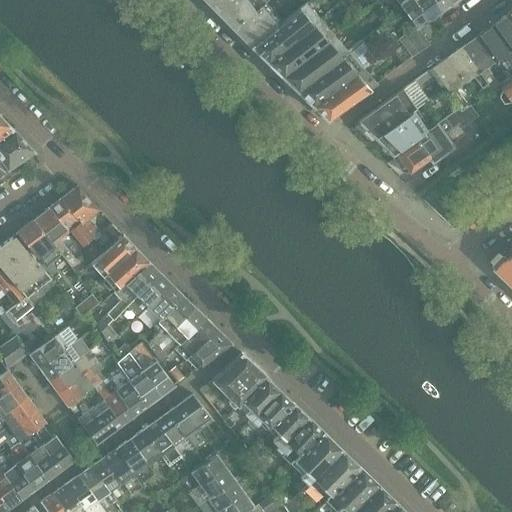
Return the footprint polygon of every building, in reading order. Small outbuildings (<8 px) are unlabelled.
[(206,0),(216,10),(228,0),(206,0)] [(228,0),(216,10),(233,27),(268,0),(228,0)] [(275,13),(280,9),(274,2),(272,4),(268,0),(233,27),(251,46),(283,21),(275,13)] [(429,20),(414,0),(396,0),(415,26),(415,27),(416,29),(417,28),(429,20)] [(414,0),(429,20),(440,12),(431,0),(414,0)] [(449,0),(431,0),(440,12),(452,4),(449,0)] [(251,46),(267,61),(319,19),(305,3),(283,21),(251,46)] [(511,23),(506,15),(491,26),(511,54),(511,23)] [(319,19),(267,61),(282,76),(334,35),(319,19)] [(511,54),(491,26),(476,36),(494,61),(502,56),(511,69),(511,54)] [(429,45),(423,36),(417,28),(416,29),(415,27),(398,39),(412,57),(429,45)] [(334,35),(282,76),(297,90),(348,52),(334,35)] [(476,36),(461,47),(488,84),(494,79),(486,67),(494,61),(476,36)] [(348,52),(297,90),(312,105),(362,68),(374,58),(362,41),(348,52)] [(481,88),(488,84),(461,47),(446,57),(464,82),(473,76),(481,88)] [(446,57),(431,68),(459,107),(461,111),(470,105),(469,104),(468,105),(456,88),(464,82),(446,57)] [(362,68),(312,105),(327,120),(344,107),(371,87),(376,84),(362,68)] [(428,71),(415,81),(419,86),(432,76),(428,71)] [(511,80),(500,89),(502,91),(499,97),(503,104),(510,102),(511,105),(511,104),(511,80)] [(365,128),(364,132),(370,138),(374,136),(375,138),(412,111),(415,109),(402,89),(358,121),(365,128)] [(383,145),(382,149),(387,154),(391,153),(392,155),(425,130),(412,111),(375,138),(383,145)] [(0,137),(12,129),(0,116),(0,137)] [(392,155),(392,159),(396,166),(402,172),(406,173),(409,171),(410,171),(415,167),(418,167),(423,164),(423,161),(429,157),(432,161),(452,147),(435,123),(425,130),(392,155)] [(0,137),(0,173),(1,175),(34,152),(12,129),(0,137)] [(87,220),(100,209),(77,186),(61,199),(92,238),(104,252),(123,235),(122,233),(120,232),(112,223),(101,234),(93,224),(87,220)] [(61,199),(48,208),(67,232),(69,230),(82,246),(92,238),(61,199)] [(47,209),(34,220),(61,255),(66,262),(73,256),(59,238),(67,232),(48,208),(47,209)] [(45,267),(61,255),(34,220),(17,232),(45,267)] [(44,285),(51,279),(13,235),(0,244),(0,266),(27,298),(33,292),(43,284),(44,285)] [(104,252),(91,264),(101,275),(134,247),(123,235),(104,252)] [(134,247),(101,275),(105,279),(103,281),(103,284),(107,289),(110,289),(112,287),(115,290),(149,262),(135,247),(134,247)] [(501,254),(490,266),(511,286),(511,249),(505,257),(501,254)] [(87,267),(83,262),(81,256),(75,259),(73,256),(66,262),(73,270),(77,276),(87,267)] [(106,314),(94,325),(100,331),(105,327),(107,325),(126,306),(159,272),(149,262),(115,290),(113,292),(120,300),(106,314)] [(1,288),(14,304),(4,312),(13,322),(13,323),(34,306),(27,298),(0,266),(0,285),(1,288)] [(159,272),(126,306),(137,317),(170,283),(159,272)] [(137,317),(149,330),(153,326),(152,325),(182,295),(170,283),(137,317)] [(92,295),(74,308),(81,317),(98,305),(92,295)] [(146,343),(151,350),(157,344),(160,340),(161,341),(166,335),(194,307),(182,295),(152,325),(153,326),(158,331),(146,343)] [(0,306),(0,316),(8,326),(13,322),(4,312),(0,306)] [(170,343),(169,342),(177,335),(182,340),(205,318),(194,307),(166,335),(161,341),(166,346),(170,343)] [(182,340),(182,341),(187,346),(177,357),(182,363),(186,359),(217,329),(205,318),(182,340)] [(105,327),(100,331),(109,345),(118,336),(107,325),(105,327)] [(217,329),(186,359),(196,369),(230,343),(231,343),(217,329)] [(16,335),(0,346),(0,361),(6,369),(28,353),(16,335)] [(54,336),(29,354),(39,367),(73,341),(69,336),(59,343),(54,336)] [(83,353),(86,350),(77,338),(73,341),(39,367),(48,380),(74,362),(84,354),(83,353)] [(136,352),(139,356),(134,360),(160,395),(174,385),(141,342),(134,347),(137,352),(136,352)] [(115,352),(120,357),(129,348),(124,344),(115,352)] [(157,344),(151,350),(161,362),(166,357),(157,344)] [(212,380),(198,390),(203,396),(211,388),(216,384),(238,406),(266,377),(264,375),(260,372),(260,371),(258,369),(258,370),(254,366),(255,366),(253,364),(252,364),(249,361),(249,360),(247,359),(243,355),(241,353),(240,354),(212,380)] [(74,362),(48,380),(57,392),(98,361),(94,356),(88,360),(84,354),(74,362)] [(129,354),(116,363),(119,367),(146,406),(160,395),(134,360),(129,354)] [(98,361),(57,392),(67,405),(80,395),(93,386),(103,378),(99,372),(103,368),(98,361)] [(121,385),(115,389),(133,415),(146,406),(119,367),(106,376),(110,382),(116,377),(121,385)] [(183,378),(175,368),(174,367),(168,372),(176,383),(183,378)] [(7,370),(0,375),(0,395),(16,384),(7,370)] [(109,394),(103,387),(110,382),(106,376),(103,378),(93,386),(121,425),(133,415),(115,389),(109,394)] [(266,377),(238,406),(245,413),(230,430),(235,435),(245,425),(251,419),(279,390),(266,377)] [(16,384),(0,395),(0,414),(25,396),(16,384)] [(93,386),(80,395),(108,434),(121,425),(93,386)] [(279,390),(251,419),(257,425),(258,423),(265,430),(292,403),(279,390)] [(222,447),(205,424),(212,419),(192,394),(180,402),(199,429),(208,442),(216,452),(222,447)] [(80,395),(67,405),(95,444),(108,434),(80,395)] [(0,435),(35,409),(25,396),(0,414),(0,435)] [(180,402),(167,412),(186,438),(195,451),(208,442),(199,429),(180,402)] [(265,430),(256,440),(259,444),(270,433),(275,437),(271,441),(278,447),(308,417),(307,417),(304,414),(293,403),(292,403),(265,430)] [(35,409),(0,435),(0,445),(5,441),(10,448),(19,441),(32,432),(41,425),(45,422),(35,409)] [(180,443),(186,438),(167,412),(154,421),(180,458),(183,462),(190,457),(180,443)] [(228,417),(223,421),(228,427),(229,428),(234,424),(228,417)] [(308,418),(308,417),(278,447),(275,450),(282,457),(291,447),(300,455),(323,432),(312,421),(311,421),(308,418)] [(154,421),(142,430),(160,456),(168,467),(180,458),(154,421)] [(32,432),(59,470),(73,460),(54,435),(51,438),(41,425),(32,432)] [(163,473),(154,460),(160,456),(142,430),(129,439),(154,474),(157,477),(163,473)] [(32,432),(19,441),(47,480),(59,470),(32,432)] [(302,469),(288,484),(297,493),(341,450),(340,449),(337,447),(337,446),(323,432),(300,455),(294,461),(302,469)] [(129,439),(117,448),(144,486),(146,485),(143,481),(148,478),(154,474),(129,439)] [(6,451),(15,463),(34,489),(47,480),(19,441),(10,448),(6,451)] [(117,448),(104,457),(131,495),(134,493),(134,494),(137,491),(144,486),(117,448)] [(341,450),(297,493),(307,503),(318,492),(322,496),(328,494),(330,496),(359,467),(345,453),(344,454),(341,451),(342,450),(341,450)] [(2,454),(0,455),(0,471),(21,499),(34,489),(15,463),(6,451),(5,452),(7,455),(4,457),(2,454)] [(216,455),(190,473),(199,486),(225,468),(216,455)] [(104,457),(91,466),(109,491),(116,500),(122,496),(125,500),(131,495),(104,457)] [(114,511),(102,496),(109,491),(91,466),(78,475),(104,511),(114,511)] [(327,500),(335,508),(331,511),(350,511),(378,485),(377,484),(374,482),(374,481),(359,467),(330,496),(331,497),(327,500)] [(199,486),(188,493),(197,506),(200,504),(234,481),(225,468),(199,486)] [(0,498),(7,509),(21,499),(0,471),(0,498)] [(104,511),(78,475),(65,484),(85,511),(104,511)] [(200,504),(204,511),(216,511),(243,493),(234,481),(200,504)] [(85,511),(65,484),(53,493),(66,511),(85,511)] [(378,485),(350,511),(386,511),(395,503),(396,502),(381,488),(381,489),(378,486),(378,485)] [(66,511),(53,493),(40,502),(47,511),(66,511)] [(216,511),(257,511),(254,507),(243,493),(216,511)] [(254,507),(257,511),(268,511),(275,508),(267,497),(254,507)] [(294,497),(285,506),(289,511),(295,511),(303,505),(294,497)] [(404,511),(395,503),(386,511),(404,511)]
